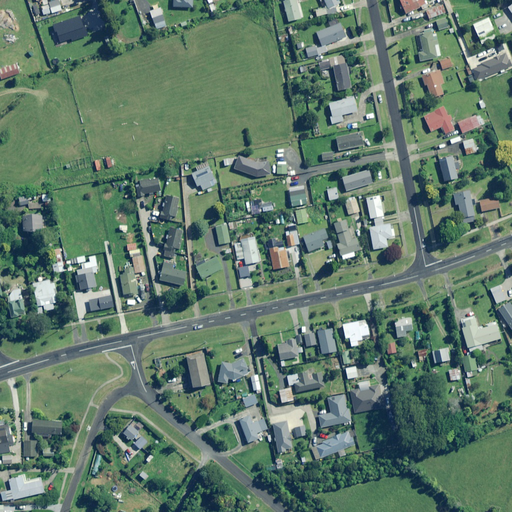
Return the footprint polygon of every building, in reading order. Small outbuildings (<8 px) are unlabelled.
[(298,0),(290,0),(282,2),(288,22),(303,18),(298,0)] [(340,5),(338,0),(323,0),(329,10),(340,5)] [(417,0),(413,2),(411,0),(399,0),(405,14),(421,7),(422,10),(427,8),(423,0),(417,0)] [(446,13),(443,5),(426,11),(429,19),(446,13)] [(327,14),(325,8),(315,10),(317,17),(327,14)] [(165,21),(161,9),(151,13),(155,24),(165,21)] [(497,37),(488,17),(472,24),(482,44),(497,37)] [(448,28),(445,18),(436,21),(438,31),(448,28)] [(337,24),(336,20),(330,22),(332,27),(316,33),(321,47),(345,38),(340,23),(337,24)] [(436,57),(440,56),(436,36),(432,37),(431,30),(418,33),(422,52),(418,53),(419,62),(437,58),(436,57)] [(303,49),(301,43),(295,45),(296,51),(303,49)] [(317,49),(316,46),(305,49),(308,58),(327,52),(325,46),(317,49)] [(476,81),(500,72),(500,74),(506,72),(505,70),(511,67),(506,54),(481,64),(481,66),(472,70),(476,81)] [(452,66),(449,58),(440,61),(443,70),(452,66)] [(331,68),(329,61),(319,64),(320,70),(331,68)] [(351,62),(345,64),(332,66),(338,91),(351,88),(348,75),(352,74),(350,69),(353,68),(351,62)] [(20,73),(17,63),(0,69),(0,77),(1,80),(20,73)] [(443,83),(439,70),(421,76),(424,86),(427,85),(431,98),(443,95),(439,85),(443,83)] [(357,112),(353,97),(328,104),(332,117),(330,117),(332,127),(336,126),(336,123),(343,121),(342,115),(357,112)] [(454,130),(443,106),(422,116),(430,132),(441,128),(444,135),(454,130)] [(476,118),(476,116),(458,123),(462,134),(484,124),(481,116),(476,118)] [(365,145),(362,133),(335,139),(338,151),(365,145)] [(477,152),(473,139),(462,143),(466,156),(477,152)] [(268,161),(258,164),(239,156),(234,168),(256,177),(270,175),(268,161)] [(458,179),(451,157),(438,161),(445,183),(458,179)] [(276,174),(279,174),(279,178),(282,178),(282,174),(286,174),(286,164),(276,164),(276,174)] [(172,179),(175,178),(176,181),(181,180),(181,177),(179,165),(170,166),(172,179)] [(217,184),(209,166),(191,174),(197,187),(200,185),(202,190),(217,184)] [(373,183),(369,170),(342,178),(346,191),(373,183)] [(146,194),(151,193),(151,195),(156,194),(156,192),(161,191),(159,178),(141,181),(142,186),(138,187),(139,197),(146,196),(146,194)] [(339,199),(336,188),(327,190),(329,201),(339,199)] [(308,204),(305,189),(286,192),(287,198),(290,197),(291,207),(308,204)] [(471,200),(468,190),(452,193),(454,201),(452,201),(453,206),(457,205),(462,225),(476,221),(473,206),(476,205),(474,199),(471,200)] [(36,199),(35,195),(18,198),(20,206),(28,204),(28,201),(36,199)] [(180,198),(167,196),(164,212),(161,211),(160,218),(173,220),(173,216),(176,216),(180,198)] [(355,200),(354,196),(344,199),(345,202),(345,203),(348,215),(359,212),(356,200),(355,200)] [(374,223),(382,221),(381,216),(383,216),(379,196),(366,198),(370,219),(373,218),(374,223)] [(500,208),(498,197),(480,201),(483,212),(500,208)] [(308,222),(305,209),(295,211),(298,224),(308,222)] [(43,232),(40,214),(22,217),(25,235),(43,232)] [(341,256),(343,260),(355,256),(353,252),(359,250),(355,239),(351,240),(344,220),(333,224),(340,243),(336,245),(340,256),(341,256)] [(382,221),(374,223),(375,226),(368,227),(373,249),(387,247),(386,239),(395,237),(393,229),(390,230),(389,224),(383,225),(382,221)] [(229,243),(226,225),(215,228),(219,246),(229,243)] [(164,242),(163,248),(165,249),(164,255),(173,256),(175,246),(179,247),(183,229),(170,227),(167,242),(164,242)] [(327,238),(323,228),(302,236),(308,252),(324,246),(322,241),(327,238)] [(292,235),(291,230),(284,232),(288,247),(299,244),(297,234),(292,235)] [(256,249),(254,235),(239,238),(240,243),(234,244),(237,260),(244,259),(245,265),(261,262),(259,249),(256,249)] [(270,245),(270,248),(269,249),(273,270),(289,267),(284,245),(278,247),(278,243),(270,245)] [(77,250),(76,245),(67,247),(70,264),(91,261),(90,256),(86,257),(84,249),(77,250)] [(145,272),(140,247),(130,249),(136,274),(145,272)] [(65,271),(60,249),(55,250),(57,263),(52,265),(54,273),(65,271)] [(196,267),(195,267),(201,279),(204,278),(205,281),(213,277),(211,274),(221,269),(215,257),(206,262),(204,259),(195,264),(196,267)] [(302,258),(295,259),(296,269),(303,267),(302,258)] [(174,264),(165,262),(161,281),(184,286),(187,273),(173,270),(174,264)] [(132,266),(124,267),(125,274),(119,275),(122,296),(127,295),(127,296),(137,295),(132,266)] [(97,287),(94,273),(98,272),(97,267),(78,271),(79,275),(75,276),(77,285),(80,284),(81,289),(97,287)] [(54,289),(55,289),(54,283),(50,284),(49,281),(33,284),(39,312),(54,309),(53,303),(57,302),(54,289)] [(506,300),(500,286),(490,290),(496,304),(506,300)] [(20,289),(11,291),(7,298),(11,318),(25,315),(20,289)] [(511,307),(509,302),(497,310),(511,332),(511,307)] [(497,323),(494,324),(494,322),(486,325),(487,328),(483,329),(483,326),(477,328),(473,316),(460,320),(462,327),(460,328),(467,349),(469,349),(470,354),(480,351),(481,356),(488,354),(486,348),(503,343),(497,323)] [(415,329),(413,318),(394,322),(397,338),(406,336),(405,332),(415,329)] [(358,327),(357,322),(342,326),(345,339),(349,338),(352,347),(358,345),(357,341),(370,338),(366,325),(358,327)] [(337,351),(332,328),(318,331),(323,354),(337,351)] [(316,345),(314,333),(303,335),(305,347),(316,345)] [(298,357),(294,339),(286,340),(286,343),(276,345),(278,361),(298,357)] [(397,353),(395,343),(387,344),(388,354),(397,353)] [(449,361),(447,349),(431,352),(433,364),(449,361)] [(351,363),(349,352),(342,353),(344,364),(351,363)] [(462,357),(465,373),(466,372),(467,378),(478,376),(475,355),(462,357)] [(210,386),(204,357),(187,360),(191,380),(187,380),(189,390),(210,386)] [(160,358),(153,359),(155,370),(163,368),(160,358)] [(217,382),(228,384),(228,380),(234,381),(248,375),(249,367),(249,365),(246,364),(247,363),(232,360),(232,364),(220,362),(217,382)] [(462,379),(460,369),(448,371),(450,382),(462,379)] [(308,375),(308,372),(285,377),(287,386),(294,385),(296,393),(325,387),(322,372),(308,375)] [(260,389),(258,376),(250,377),(253,391),(260,389)] [(368,386),(369,389),(359,391),(359,388),(350,390),(350,393),(354,413),(387,407),(384,389),(379,390),(378,385),(370,386),(368,386)] [(294,401),(291,388),(279,391),(281,404),(294,401)] [(257,403),(254,395),(242,399),(246,407),(257,403)] [(347,409),(344,395),(328,399),(331,413),(318,416),(321,428),(351,422),(349,409),(347,409)] [(252,424),(249,417),(239,421),(247,443),(258,439),(256,433),(267,429),(266,426),(263,420),(252,424)] [(61,422),(32,420),(31,433),(61,435),(61,422)] [(272,424),(275,438),(273,438),(274,442),(276,442),(278,453),(287,452),(286,449),(289,449),(292,448),(287,422),(272,424)] [(122,433),(127,437),(126,438),(129,441),(130,439),(132,441),(139,432),(135,429),(136,428),(130,423),(122,433)] [(10,436),(7,424),(0,425),(0,453),(10,452),(8,446),(13,445),(11,436),(10,436)] [(307,435),(305,426),(293,428),(296,438),(307,435)] [(350,438),(348,431),(332,437),(332,438),(322,442),(323,444),(311,448),(315,460),(338,452),(340,457),(346,455),(344,449),(356,445),(353,437),(350,438)] [(147,442),(142,436),(134,444),(139,450),(147,442)] [(23,457),(37,457),(37,441),(23,441),(23,457)] [(43,449),(42,456),(51,457),(52,449),(43,449)] [(11,464),(11,455),(2,456),(3,464),(11,464)] [(5,492),(7,500),(13,499),(13,501),(45,493),(41,478),(26,481),(25,476),(8,480),(11,491),(5,492)]
